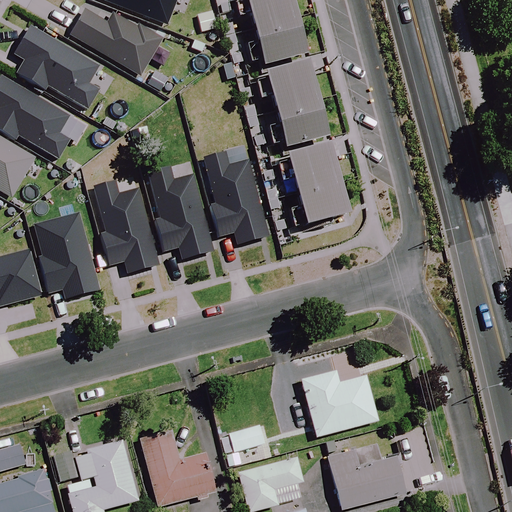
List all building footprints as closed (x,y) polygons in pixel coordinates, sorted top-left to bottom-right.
[(33,96),(17,86),(30,65),(35,68),(51,41),(62,48),(76,24),(66,18),(76,0),(27,0),(0,44),(0,113),(5,105),(21,115),(33,96)] [(195,239),(181,188),(120,205),(122,214),(110,217),(122,259),(195,239)] [(110,217),(110,214),(22,238),(34,282),(102,264),(104,272),(124,267),(122,259),(110,217)] [(34,282),(22,238),(0,243),(0,293),(14,289),(16,295),(36,290),(34,282)] [(342,376),(299,386),(312,446),(376,432),(365,382),(344,386),(342,376)] [(263,448),(258,427),(226,435),(231,455),(263,448)] [(202,453),(178,459),(171,429),(137,437),(154,511),(155,511),(213,498),(202,453)] [(105,511),(136,504),(122,445),(73,457),(80,485),(64,489),(69,511),(105,511)] [(398,455),(378,459),(376,449),(325,461),(336,511),(343,511),(408,498),(398,455)] [(300,459),(238,475),(247,511),(265,511),(279,508),(276,495),(307,487),(300,459)] [(51,511),(41,476),(0,488),(0,511),(51,511)]
